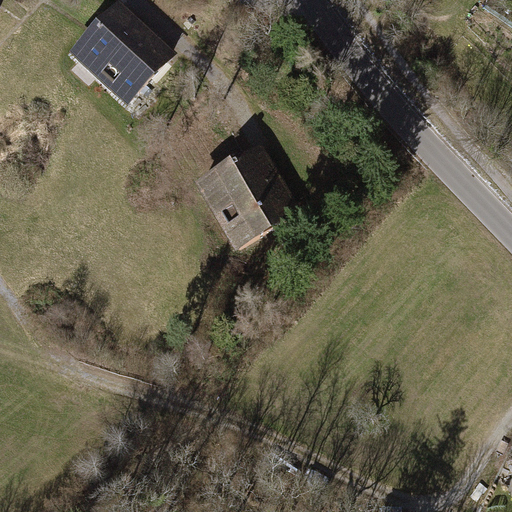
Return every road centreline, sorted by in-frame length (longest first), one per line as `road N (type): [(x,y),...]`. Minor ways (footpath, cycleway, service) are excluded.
road 1 (track): [(436,506),(421,507),(240,428),(65,370),(51,350)]
road 2 (tertiary): [(312,0),(375,85),(511,234)]
